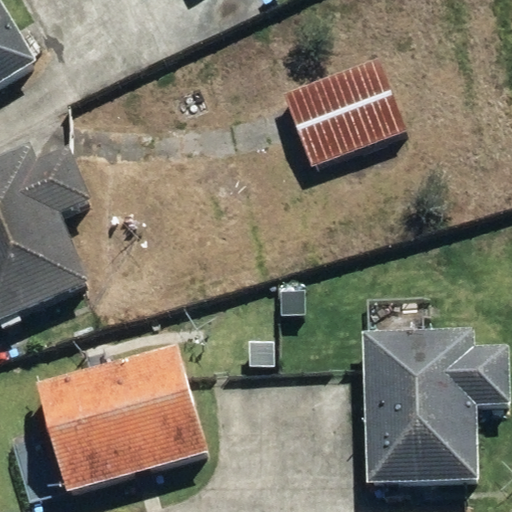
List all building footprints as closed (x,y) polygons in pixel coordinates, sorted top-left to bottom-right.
[(0,0),(0,101),(49,72),(4,0),(0,0)] [(389,67),(294,102),(321,174),(416,139),(389,67)] [(42,152),(0,170),(0,335),(1,338),(103,294),(73,224),(105,210),(82,157),(50,170),(42,152)] [(485,337),(373,341),(377,493),(490,489),(488,418),(511,417),(511,356),(486,358),(485,337)] [(189,354),(48,392),(78,501),(220,463),(189,354)]
